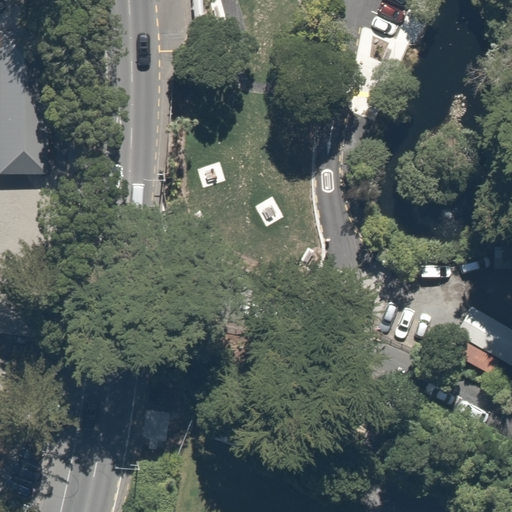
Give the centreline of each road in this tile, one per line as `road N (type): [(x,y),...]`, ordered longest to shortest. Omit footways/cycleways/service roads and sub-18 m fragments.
road 1 (residential): [(133,239),(511,417)]
road 2 (secondary): [(133,239),(84,511)]
road 3 (secondary): [(126,0),(133,239)]
